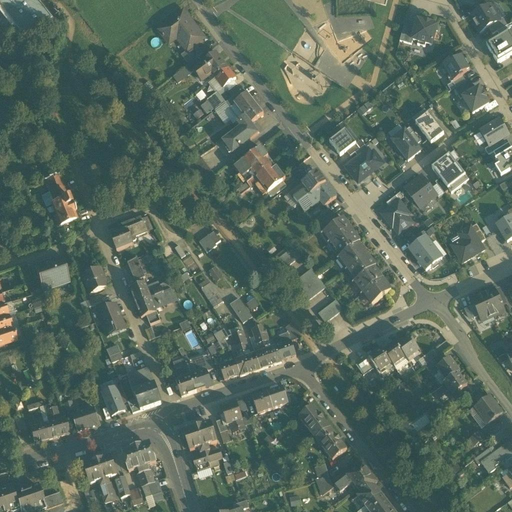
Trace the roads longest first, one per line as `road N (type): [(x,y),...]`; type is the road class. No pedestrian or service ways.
road 1 (residential): [(195,0),(359,210)]
road 2 (residential): [(100,236),(174,412)]
road 3 (residential): [(406,511),(294,367)]
road 4 (residential): [(294,367),(428,303)]
road 5 (residential): [(428,303),(446,315),(511,412)]
road 6 (residential): [(511,114),(436,0)]
road 7 (residential): [(174,412),(294,367)]
